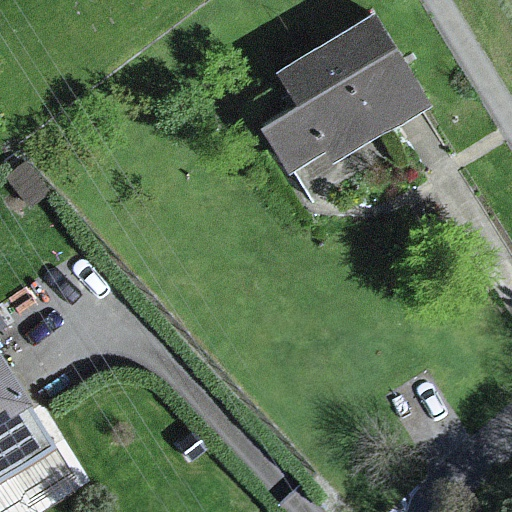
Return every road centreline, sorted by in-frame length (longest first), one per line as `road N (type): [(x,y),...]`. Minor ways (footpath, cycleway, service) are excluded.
road 1 (residential): [(511,121),(437,0)]
road 2 (residential): [(511,426),(417,511)]
